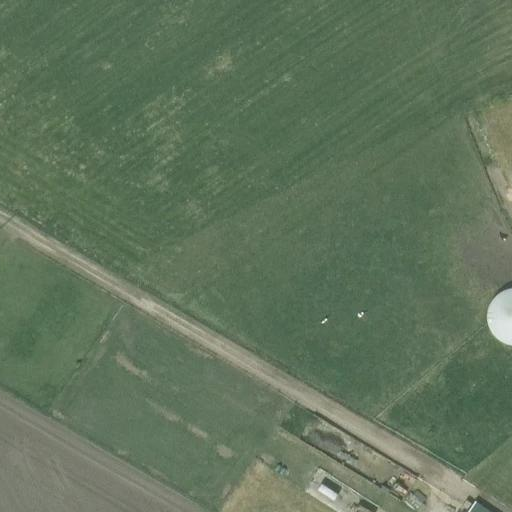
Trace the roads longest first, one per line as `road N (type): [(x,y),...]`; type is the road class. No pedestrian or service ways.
road 1 (track): [(0,221),(335,414),(426,480),(436,502)]
road 2 (track): [(511,70),(463,92),(453,123),(487,208),(511,237)]
